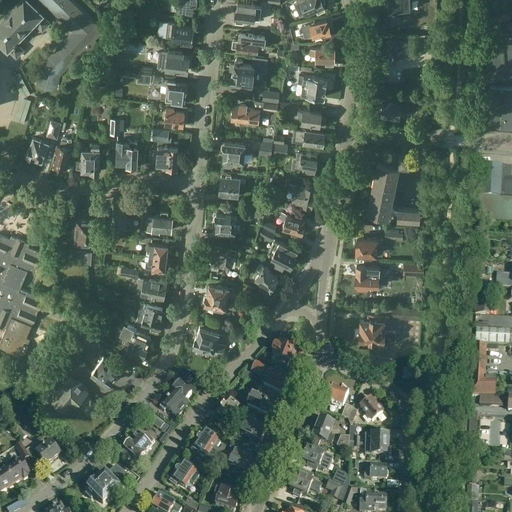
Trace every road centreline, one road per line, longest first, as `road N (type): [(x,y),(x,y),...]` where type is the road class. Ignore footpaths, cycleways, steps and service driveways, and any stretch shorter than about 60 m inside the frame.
road 1 (residential): [(15,511),(95,457),(164,365),(185,296),(196,187)]
road 2 (residential): [(131,511),(198,410),(292,310)]
road 3 (residential): [(405,511),(405,401),(321,341)]
road 4 (residential): [(196,187),(140,180),(73,194),(0,169)]
road 5 (residential): [(196,187),(215,0)]
road 6 (residential): [(259,511),(321,341)]
road 7 (residential): [(347,133),(355,47),(349,0)]
